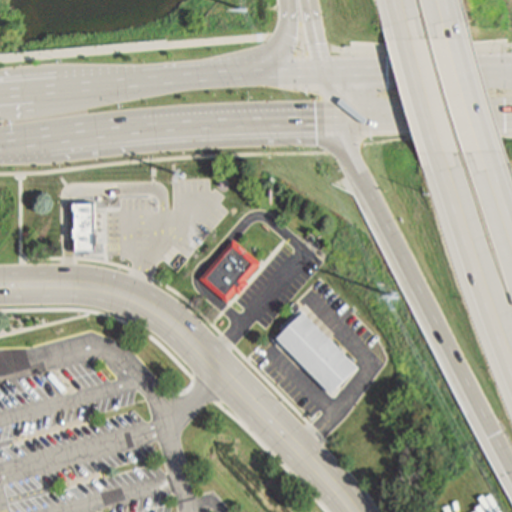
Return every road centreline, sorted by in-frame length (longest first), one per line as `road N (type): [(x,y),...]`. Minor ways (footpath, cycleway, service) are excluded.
road 1 (residential): [(0,283),(99,286),(149,304),(222,369),(347,511)]
road 2 (motorway): [(340,119),(344,147),(511,460)]
road 3 (secondary): [(0,140),(340,119)]
road 4 (secondary): [(226,79),(0,92)]
road 5 (motorway): [(442,174),(511,376)]
road 6 (secondary): [(340,119),(511,116)]
road 7 (motorway): [(402,30),(442,174)]
road 8 (motorway): [(492,164),(454,29)]
road 9 (secondary): [(511,72),(380,74)]
road 10 (secondary): [(119,83),(0,109)]
road 11 (motorway): [(288,0),(291,27),(276,64),(226,79)]
